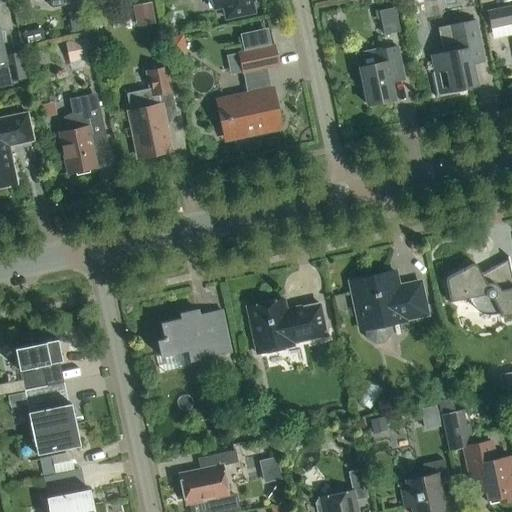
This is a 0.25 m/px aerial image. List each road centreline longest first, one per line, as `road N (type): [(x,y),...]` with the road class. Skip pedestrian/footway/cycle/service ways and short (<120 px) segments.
road 1 (residential): [(151,511),(94,248)]
road 2 (residential): [(94,248),(341,196)]
road 3 (residential): [(341,196),(299,0)]
road 4 (residential): [(341,196),(511,160)]
